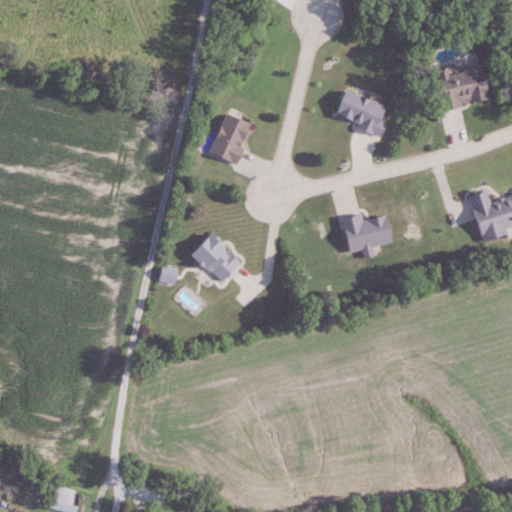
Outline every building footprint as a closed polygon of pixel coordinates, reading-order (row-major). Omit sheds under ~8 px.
[(487,98),(480,64),(432,73),(439,108),(487,98)] [(333,116),(378,133),(388,106),(343,89),(333,116)] [(222,110),(208,153),(235,162),(250,119),(222,110)] [(511,195),(489,201),(486,189),(469,193),(479,237),(511,228),(511,195)] [(219,282),(239,262),(209,232),(189,252),(219,282)] [(158,280),(173,284),(176,269),(161,266),(158,280)] [(63,511),(73,511),(79,492),(52,485),(46,507),(63,511)]
